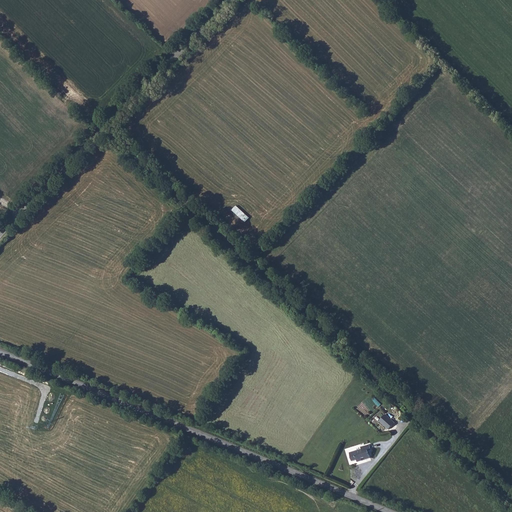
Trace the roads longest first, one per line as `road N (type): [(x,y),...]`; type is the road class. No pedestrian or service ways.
road 1 (unclassified): [(0,351),(389,511)]
road 2 (unclassified): [(0,233),(230,0)]
